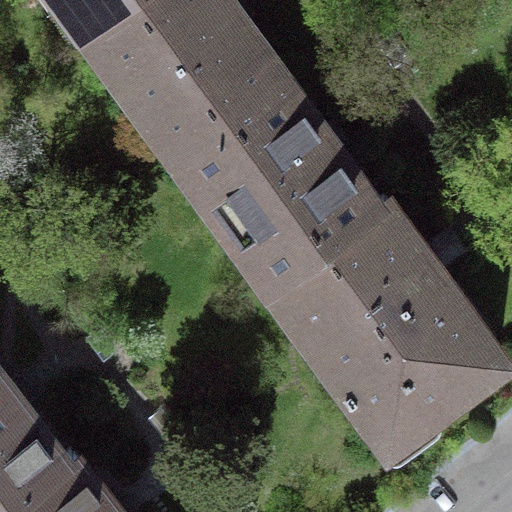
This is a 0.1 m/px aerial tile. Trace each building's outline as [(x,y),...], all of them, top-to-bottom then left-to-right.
[(89,23),(119,0),(74,0),(90,20),(88,22),(89,23)] [(119,0),(89,23),(115,59),(124,52),(163,105),(154,112),(181,149),(285,72),(246,20),(250,17),(242,6),(237,0),(119,0)] [(273,274),(384,192),(383,191),(375,196),(339,146),(343,143),(335,132),(327,121),(322,124),(285,72),(181,149),(206,182),(215,175),(258,234),(249,241),(273,274)] [(384,192),(273,274),(350,377),(346,380),(352,388),(356,385),(388,428),(389,431),(500,349),(494,341),(439,266),(442,263),(434,252),(426,241),(422,244),(384,192)] [(511,326),(494,341),(500,349),(389,431),(388,428),(284,511),(382,511),(449,458),(511,406),(511,326)] [(8,380),(0,369),(0,502),(64,452),(26,403),(28,398),(20,388),(12,377),(8,380)] [(64,452),(0,502),(0,511),(129,511),(124,505),(115,494),(111,497),(72,446),(64,452)]
